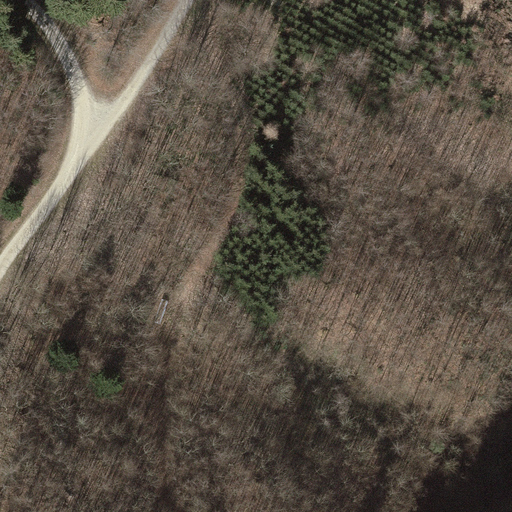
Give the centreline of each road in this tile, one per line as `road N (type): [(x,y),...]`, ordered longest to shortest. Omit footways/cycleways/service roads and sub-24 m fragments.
road 1 (track): [(0,275),(191,0)]
road 2 (track): [(92,151),(79,76),(19,0)]
